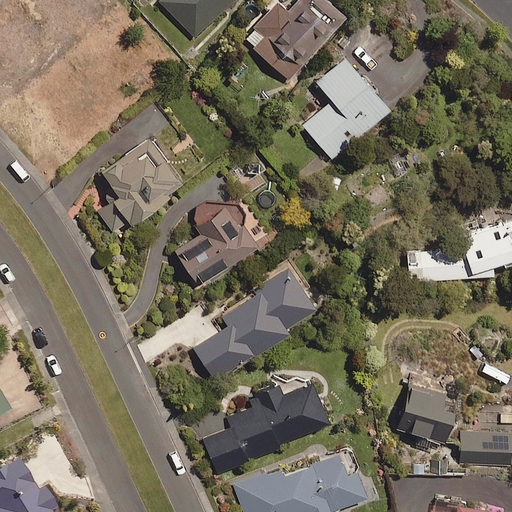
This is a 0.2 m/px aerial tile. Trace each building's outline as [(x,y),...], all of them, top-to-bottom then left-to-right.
[(234,0),(161,0),(160,2),(194,38),(234,0)] [(344,19),(322,0),(299,0),(287,14),(276,4),(243,40),(288,81),(344,19)] [(388,112),(344,59),(315,83),(331,101),(302,125),(331,159),(388,112)] [(111,186),(104,190),(112,201),(97,212),(112,233),(127,222),(131,228),(170,200),(165,193),(178,183),(146,139),(100,172),(111,186)] [(200,285),(257,249),(243,227),(238,230),(224,207),(196,224),(202,233),(177,249),(200,285)] [(492,278),(492,268),(502,265),(503,269),(511,266),(511,219),(460,234),(464,247),(408,249),(409,280),(492,278)] [(284,329),(312,312),(298,291),(308,285),(294,265),(216,316),(225,329),(193,350),(215,383),(288,335),(284,329)] [(283,396),(279,387),(250,399),(253,406),(228,417),(232,425),(202,438),(217,474),(279,448),(278,445),(328,424),(312,384),(283,396)] [(458,404),(410,388),(397,430),(445,445),(458,404)] [(511,431),(461,431),(460,463),(511,463),(511,431)] [(331,511),(367,499),(357,472),(349,475),(340,455),(284,475),(282,470),(235,487),(243,511),(265,511),(275,509),(276,511),(331,511)] [(0,511),(47,511),(49,511),(37,491),(32,494),(14,460),(0,467),(0,511)] [(511,511),(511,508),(487,506),(488,503),(456,500),(455,507),(430,505),(429,511),(511,511)]
